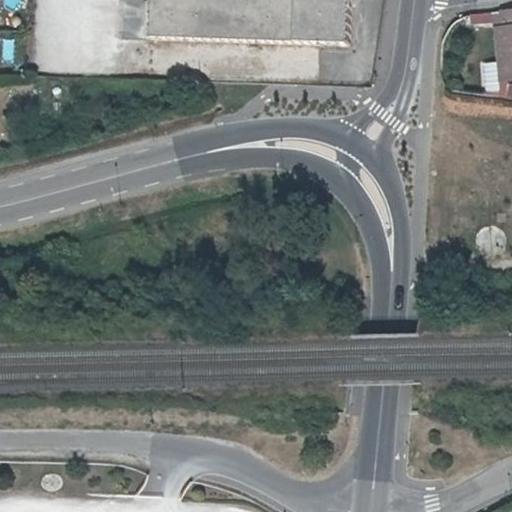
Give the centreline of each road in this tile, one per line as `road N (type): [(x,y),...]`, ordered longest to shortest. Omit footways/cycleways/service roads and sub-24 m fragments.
road 1 (secondary): [(0,206),(240,142),(320,144),(363,171)]
road 2 (secondary): [(363,171),(378,192),(392,252),(371,511)]
road 3 (residential): [(0,444),(215,456),(331,511)]
road 4 (residential): [(363,171),(392,110),(420,0)]
